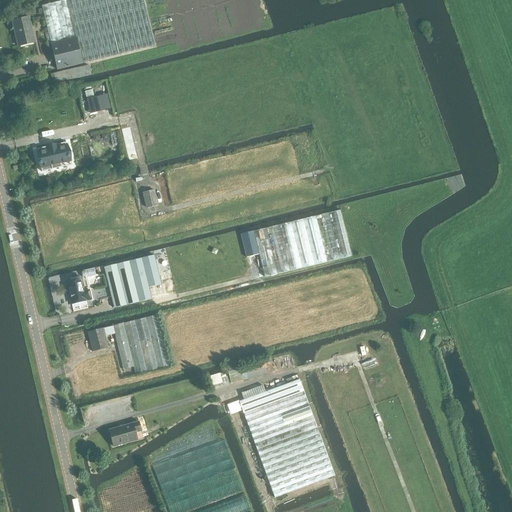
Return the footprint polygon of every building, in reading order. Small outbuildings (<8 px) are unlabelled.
[(155,46),(143,0),(66,0),(67,0),(54,3),(42,6),(57,70),(82,64),(155,46)] [(18,46),(35,42),(29,17),(12,21),(18,46)] [(53,84),(91,75),(89,65),(51,74),(53,84)] [(94,97),(86,99),(89,115),(98,113),(94,97)] [(70,161),(66,145),(56,147),(56,144),(46,147),(47,149),(37,151),(41,172),(61,167),(60,163),(70,161)] [(146,209),(158,206),(154,190),(142,193),(146,209)] [(253,231),(240,234),(246,258),(259,255),(264,277),(351,256),(340,210),(253,231)] [(154,255),(104,268),(114,308),(151,299),(148,288),(161,285),(154,255)] [(85,291),(82,278),(66,281),(71,304),(91,300),(89,290),(85,291)] [(108,348),(105,335),(114,333),(123,369),(133,367),(135,374),(169,366),(156,315),(104,328),(87,332),(92,352),(108,348)] [(240,368),(227,371),(230,383),(243,380),(240,368)] [(209,387),(222,383),(222,384),(228,382),(225,372),(206,377),(209,387)] [(241,393),(243,400),(239,402),(256,450),(274,498),(335,476),(316,428),(299,380),(265,392),(262,385),(241,393)] [(113,447),(137,440),(135,433),(141,431),(138,422),(108,430),(113,447)]
